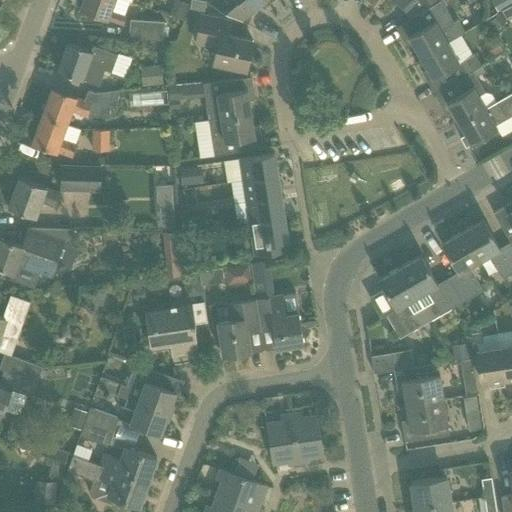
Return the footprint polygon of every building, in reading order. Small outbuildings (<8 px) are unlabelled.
[(114,0),(83,0),(80,9),(123,25),(126,16),(111,10),(114,0)] [(191,0),(190,8),(203,11),(205,2),(197,0),(191,0)] [(251,12),(264,0),(209,0),(208,1),(247,24),(252,14),(251,12)] [(395,0),(406,8),(405,10),(412,19),(432,6),(441,0),(440,0),(395,0)] [(414,46),(421,59),(448,42),(465,32),(457,19),(453,21),(441,0),(432,6),(412,19),(396,28),(409,49),(414,46)] [(506,18),(511,14),(511,1),(501,8),(506,18)] [(183,20),(187,9),(173,4),(169,15),(183,20)] [(497,30),(507,21),(499,13),(490,22),(497,30)] [(213,63),(246,70),(252,40),(228,35),(231,21),(202,14),(196,43),(217,47),(213,63)] [(163,39),(164,21),(131,19),(130,37),(163,39)] [(502,51),(496,40),(486,45),(492,56),(502,51)] [(94,45),(92,51),(68,42),(58,70),(99,85),(104,69),(111,72),(118,54),(94,45)] [(459,62),(448,42),(421,59),(427,69),(422,72),(435,94),(456,81),(472,71),(481,66),(474,53),(459,62)] [(161,64),(140,67),(142,86),(163,84),(161,64)] [(484,72),(481,66),(472,71),(476,77),(484,72)] [(452,112),(458,124),(496,101),(491,93),(486,92),(476,77),(472,71),(456,81),(435,94),(447,115),(452,112)] [(203,85),(208,120),(250,113),(249,100),(254,99),(251,78),(203,85)] [(167,87),(168,101),(169,109),(178,109),(178,101),(182,100),(181,86),(167,87)] [(77,96),(52,87),(42,115),(67,124),(71,111),(86,117),(87,115),(109,117),(111,105),(116,105),(119,90),(113,90),(95,93),(88,90),(84,100),(76,97),(77,96)] [(167,102),(166,89),(128,91),(128,104),(167,102)] [(496,102),(496,101),(458,124),(465,135),(460,138),(466,148),(498,129),(496,126),(511,115),(511,91),(511,92),(496,102)] [(253,126),(250,113),(208,120),(214,156),(262,147),(259,125),(253,126)] [(67,124),(42,115),(31,143),(58,153),(58,152),(71,157),(76,143),(61,138),(67,124)] [(109,150),(109,130),(92,130),(92,149),(109,150)] [(277,175),(274,153),(240,158),(243,180),(277,175)] [(100,190),(101,165),(61,164),(60,189),(100,190)] [(196,183),(195,167),(180,168),(182,185),(196,183)] [(246,201),(280,196),(277,175),(243,180),(246,201)] [(46,187),(19,177),(8,207),(35,217),(41,200),(55,205),(60,193),(46,188),(46,187)] [(157,224),(174,223),(172,178),(155,179),(157,224)] [(194,191),(184,192),(185,204),(196,203),(194,191)] [(280,196),(246,201),(250,222),(283,217),(280,196)] [(511,201),(493,213),(510,242),(511,245),(511,201)] [(187,215),(187,216),(189,230),(190,231),(206,229),(203,213),(187,215)] [(255,255),(281,251),(281,250),(274,251),(273,247),(261,249),(261,244),(287,241),(284,217),(283,217),(250,222),(255,255)] [(511,273),(511,245),(510,242),(500,248),(483,219),(461,231),(479,262),(490,256),(503,279),(511,273)] [(181,226),(164,228),(167,277),(184,275),(181,226)] [(28,227),(21,246),(0,238),(0,268),(14,274),(19,262),(50,274),(55,261),(63,242),(68,244),(73,228),(28,227)] [(459,272),(448,279),(462,302),(483,290),(470,267),(479,262),(461,231),(441,243),(459,272)] [(421,255),(399,267),(430,320),(439,314),(440,315),(462,302),(448,279),(438,285),(421,255)] [(251,263),(252,276),(271,274),(269,261),(251,263)] [(297,261),(291,261),(288,265),(289,270),(293,273),(298,273),(301,268),(300,263),(297,261)] [(225,267),(227,283),(251,280),(248,263),(225,267)] [(200,283),(223,278),(220,266),(198,271),(200,283)] [(420,326),(420,325),(430,320),(399,267),(379,279),(396,308),(385,314),(399,338),(420,326)] [(198,273),(183,276),(186,297),(202,294),(198,273)] [(256,299),(260,325),(261,330),(273,328),(276,348),(304,344),(296,292),(256,299)] [(223,356),(251,352),(247,327),(260,325),(256,299),(228,303),(226,304),(226,302),(209,305),(212,323),(217,322),(223,356)] [(2,317),(0,316),(0,335),(1,332),(17,338),(27,308),(8,301),(2,317)] [(172,357),(173,356),(180,355),(181,355),(184,355),(198,352),(194,327),(196,327),(195,324),(207,322),(204,301),(144,311),(151,348),(170,344),(171,351),(172,357)] [(55,339),(61,342),(67,340),(70,333),(68,327),(61,324),(55,327),(52,333),(55,339)] [(469,333),(471,345),(483,343),(481,331),(469,333)] [(469,343),(451,346),(453,359),(471,357),(469,343)] [(511,345),(499,347),(504,381),(511,380),(511,345)] [(504,381),(499,347),(475,351),(480,379),(488,378),(489,384),(504,381)] [(374,373),(393,370),(413,367),(411,351),(371,357),(374,373)] [(0,364),(0,368),(4,370),(25,377),(37,382),(43,367),(4,353),(0,364)] [(460,360),(462,371),(473,369),(472,358),(460,360)] [(127,398),(172,414),(175,406),(171,405),(176,392),(163,387),(167,375),(167,376),(168,374),(134,362),(126,386),(121,384),(117,395),(127,398)] [(413,367),(393,370),(397,391),(404,390),(406,404),(443,398),(438,363),(413,367)] [(20,390),(28,392),(33,394),(37,382),(25,377),(20,390)] [(0,412),(3,413),(12,388),(0,383),(0,412)] [(465,409),(478,407),(476,396),(463,398),(465,409)] [(130,423),(161,434),(165,421),(169,422),(172,414),(127,398),(123,408),(134,411),(130,423)] [(405,441),(449,434),(443,398),(406,404),(408,420),(401,421),(405,441)] [(90,407),(85,422),(113,432),(118,417),(90,407)] [(87,412),(74,408),(69,425),(81,429),(87,412)] [(291,414),(298,459),(323,455),(317,416),(303,418),(302,413),(291,414)] [(272,463),(298,459),(291,414),(280,416),(281,421),(266,424),(272,463)] [(108,445),(113,432),(85,422),(80,436),(108,445)] [(101,465),(148,481),(157,457),(125,446),(120,460),(105,454),(101,465)] [(68,453),(56,450),(53,462),(49,476),(62,477),(68,453)] [(114,497),(139,506),(148,481),(101,465),(98,475),(95,474),(89,492),(91,496),(112,503),(114,497)] [(217,493),(258,507),(266,485),(220,468),(217,479),(222,480),(217,493)] [(511,511),(511,470),(509,471),(511,488),(511,494),(500,496),(502,511),(511,511)] [(415,507),(450,502),(446,476),(411,482),(415,507)] [(484,496),(494,495),(491,477),(481,479),(484,496)] [(256,511),(258,507),(217,493),(213,506),(208,504),(204,511),(256,511)] [(486,511),(496,511),(494,495),(484,496),(486,511)] [(451,511),(450,502),(415,507),(415,511),(451,511)]
